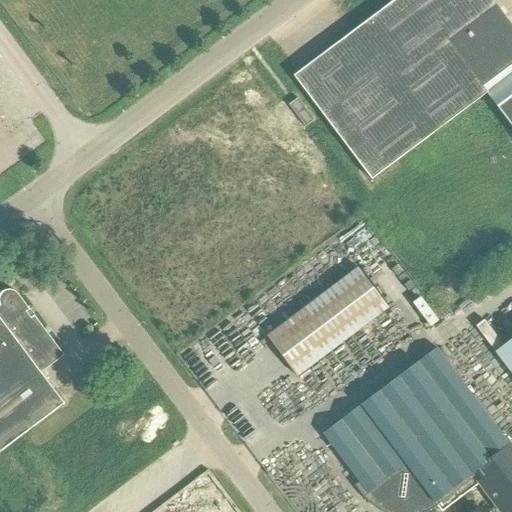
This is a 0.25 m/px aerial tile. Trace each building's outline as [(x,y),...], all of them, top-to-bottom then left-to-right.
[(511,25),(493,0),(399,0),(296,77),(373,182),(488,95),(511,127),(511,25)] [(306,128),(315,121),(300,100),(291,106),(306,128)] [(344,281),(269,336),(299,377),(375,320),(390,309),(360,269),(344,281)] [(65,357),(18,294),(16,292),(13,291),(10,291),(7,292),(4,293),(2,295),(1,298),(0,300),(0,301),(0,304),(1,307),(0,307),(0,455),(66,407),(42,374),(65,357)] [(481,321),(472,326),(488,350),(497,345),(481,321)] [(511,339),(495,352),(511,375),(511,339)] [(511,447),(438,349),(323,435),(360,484),(367,494),(374,501),(382,506),(387,509),(389,510),(395,506),(406,507),(409,511),(413,511),(418,511),(427,508),(435,503),(442,511),(481,483),(502,511),(508,511),(511,509),(511,447)]
